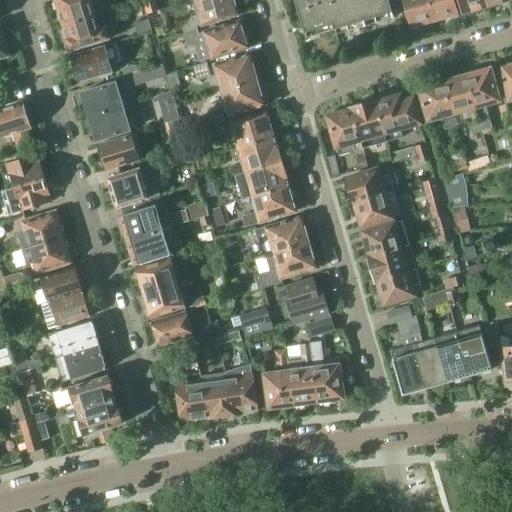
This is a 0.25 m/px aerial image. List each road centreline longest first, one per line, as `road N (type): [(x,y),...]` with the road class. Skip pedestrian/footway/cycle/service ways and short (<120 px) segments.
road 1 (residential): [(164,465),(25,0)]
road 2 (residential): [(300,94),(385,400),(386,439)]
road 3 (tertiary): [(164,465),(386,439)]
road 4 (unclassified): [(511,37),(300,94)]
road 5 (tertiary): [(0,503),(164,465)]
road 6 (tertiary): [(386,439),(511,431)]
